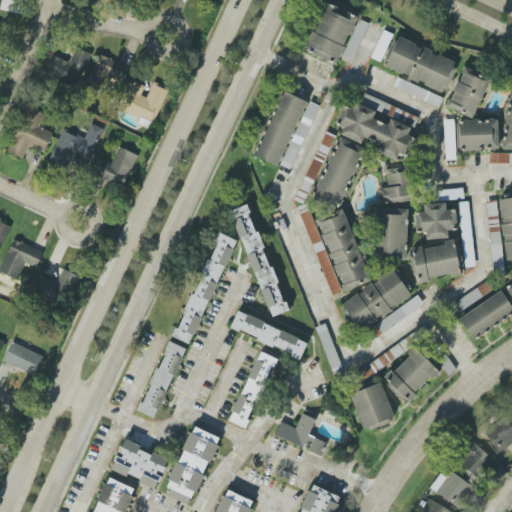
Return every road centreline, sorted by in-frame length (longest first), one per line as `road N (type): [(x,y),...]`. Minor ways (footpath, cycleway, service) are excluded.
road 1 (residential): [(251,54),(335,91),(285,199),(350,358),(432,308),(477,379)]
road 2 (secondary): [(234,0),(0,511)]
road 3 (secondary): [(41,511),(275,0)]
road 4 (residential): [(371,511),(430,427),(511,354)]
road 5 (residential): [(477,173),(443,175),(436,115),(347,78),(335,91)]
road 6 (residential): [(432,308),(484,270),(477,173),(511,172)]
road 7 (residential): [(0,116),(46,0)]
